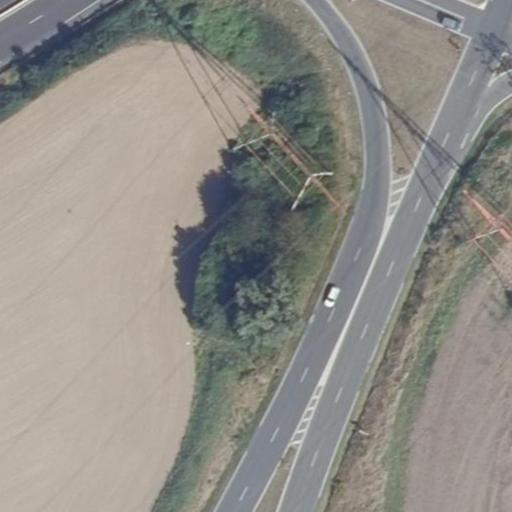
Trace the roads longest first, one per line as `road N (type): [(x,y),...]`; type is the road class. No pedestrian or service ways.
road 1 (secondary): [(313,0),(341,35),(369,96),(374,206),(295,394),(233,511)]
road 2 (secondary): [(297,511),(429,180)]
road 3 (secondary): [(429,180),(494,30)]
road 4 (secondary): [(429,180),(475,118),(511,88)]
